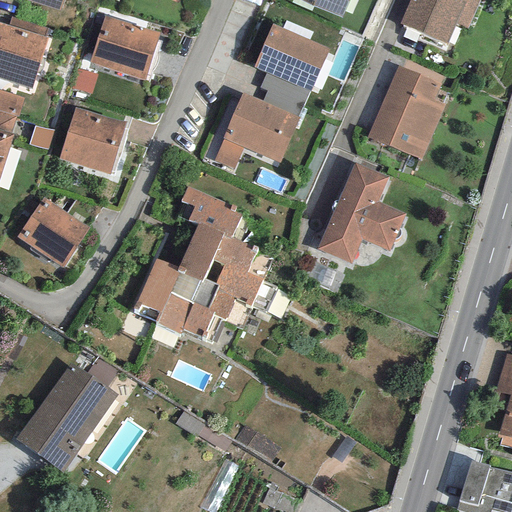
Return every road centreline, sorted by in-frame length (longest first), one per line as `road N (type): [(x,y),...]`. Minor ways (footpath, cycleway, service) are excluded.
road 1 (residential): [(218,0),(96,264),(51,305),(0,284)]
road 2 (tertiary): [(413,511),(511,182)]
